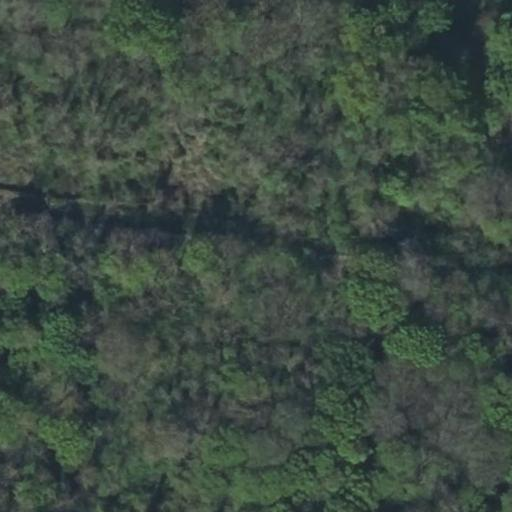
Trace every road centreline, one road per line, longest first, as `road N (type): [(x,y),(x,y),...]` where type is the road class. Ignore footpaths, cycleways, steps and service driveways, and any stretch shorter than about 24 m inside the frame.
road 1 (track): [(511,299),(0,201)]
road 2 (track): [(511,121),(484,90),(482,0)]
